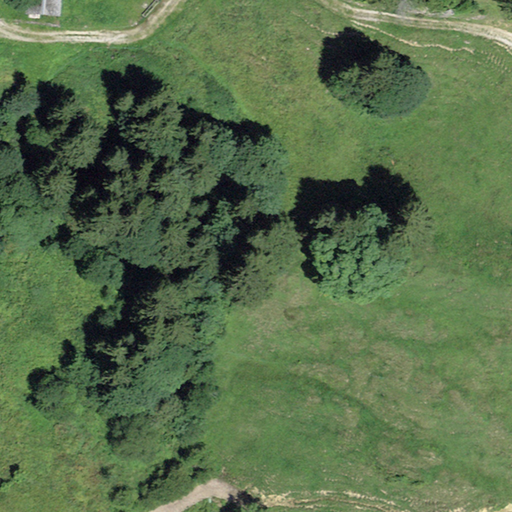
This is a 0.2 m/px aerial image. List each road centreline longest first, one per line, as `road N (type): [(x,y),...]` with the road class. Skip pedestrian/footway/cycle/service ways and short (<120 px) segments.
road 1 (track): [(0,24),(26,33),(129,34),(171,0)]
road 2 (track): [(333,0),(511,41)]
